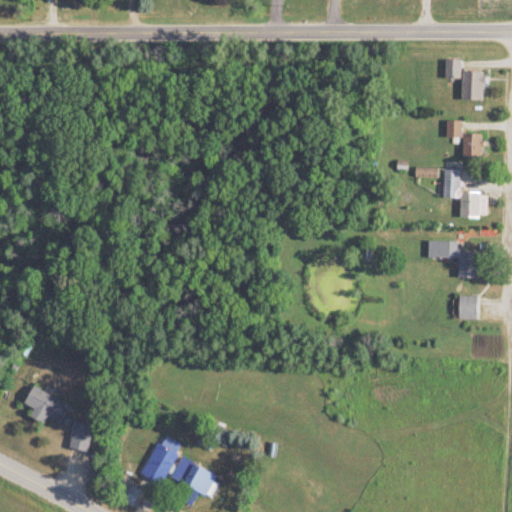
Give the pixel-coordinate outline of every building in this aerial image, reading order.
[(483,101),(482,72),(459,72),(459,61),(442,61),(442,81),(459,81),(459,101),(483,101)] [(478,193),(458,193),(458,219),(478,219),(478,193)] [(448,242),(426,242),(426,259),(448,259),(448,242)] [(456,279),(475,279),(474,253),(456,253),(456,279)] [(475,321),(475,297),(456,297),(456,321),(475,321)] [(21,407),(30,411),(27,418),(42,424),(44,419),(58,425),(67,404),(29,388),(21,407)] [(67,449),(86,452),(91,426),(72,423),(67,449)] [(138,472),(158,485),(180,447),(160,434),(138,472)] [(168,475),(199,500),(214,481),(183,456),(168,475)]
